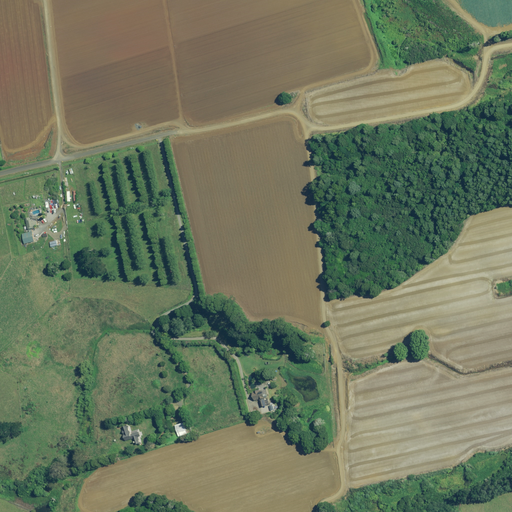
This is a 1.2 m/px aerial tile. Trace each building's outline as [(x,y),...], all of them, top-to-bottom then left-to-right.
[(31,220),(30,217),(26,218),(28,230),(35,228),(35,226),(38,225),(37,221),(34,221),(34,219),(31,220)] [(29,231),(29,232),(22,234),(25,244),(35,241),(33,232),(33,230),(29,231)] [(266,401),(263,390),(253,393),(255,401),(259,399),(261,407),(270,405),(269,400),(266,401)] [(187,433),(184,423),(175,425),(178,436),(187,433)] [(130,432),(129,426),(122,427),(126,441),(134,439),(135,445),(141,443),(141,442),(140,442),(138,437),(141,437),(139,429),(130,432)]
